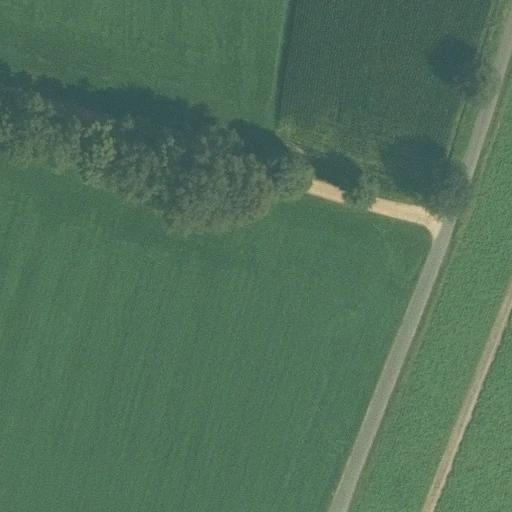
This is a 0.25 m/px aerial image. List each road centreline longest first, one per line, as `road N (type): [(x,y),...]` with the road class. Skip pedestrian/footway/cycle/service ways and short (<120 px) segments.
road 1 (unclassified): [(343,511),(511,46)]
road 2 (track): [(0,95),(452,226)]
